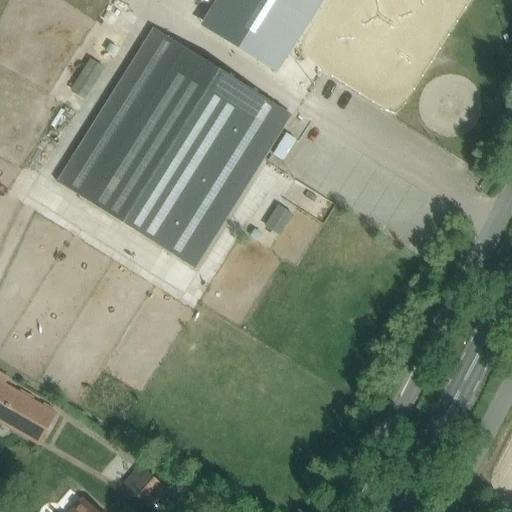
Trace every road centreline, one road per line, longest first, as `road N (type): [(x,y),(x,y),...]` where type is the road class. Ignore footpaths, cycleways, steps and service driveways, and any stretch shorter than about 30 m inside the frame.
road 1 (unclassified): [(352,511),(511,202)]
road 2 (primary): [(397,511),(511,290)]
road 3 (unclassified): [(445,511),(511,384)]
